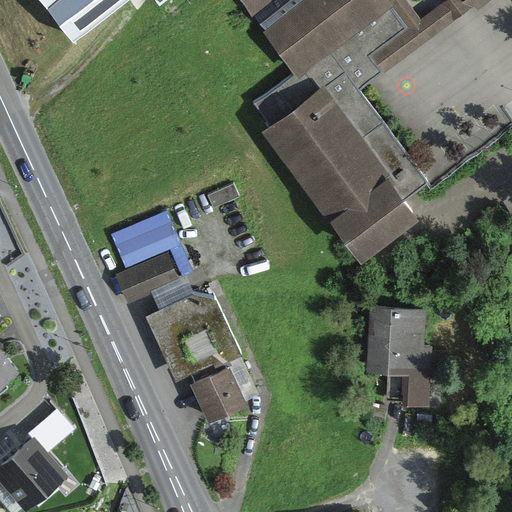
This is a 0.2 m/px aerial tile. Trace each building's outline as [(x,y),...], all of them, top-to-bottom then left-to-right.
[(45,0),(75,40),(128,0),(45,0)] [(242,0),(294,69),(391,1),(390,0),(242,0)] [(409,0),(390,0),(391,1),(409,24),(371,52),(383,69),(475,0),(442,0),(421,16),(409,0)] [(371,52),(409,24),(391,1),(253,102),(361,250),(420,208),(407,193),(428,180),(361,85),(383,69),(371,52)] [(210,413),(243,397),(223,356),(237,349),(210,293),(205,283),(191,290),(183,272),(176,276),(165,252),(114,277),(125,299),(147,288),(155,305),(143,311),(176,379),(190,372),(210,413)] [(423,304),(372,302),(371,341),(370,369),(389,370),(388,397),(425,398),(427,345),(421,344),(423,304)] [(0,384),(19,370),(0,345),(0,384)] [(25,440),(0,460),(0,473),(26,504),(65,472),(33,434),(25,440)]
